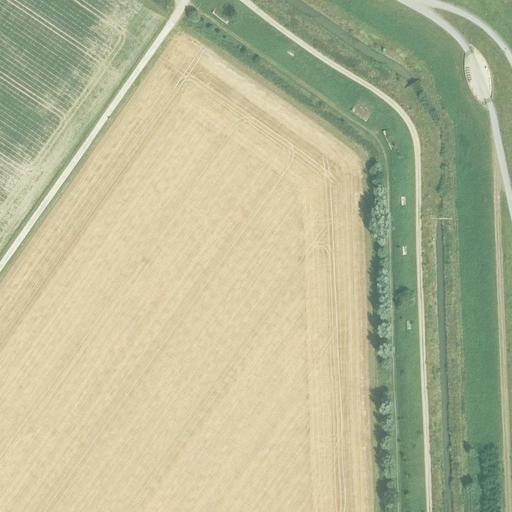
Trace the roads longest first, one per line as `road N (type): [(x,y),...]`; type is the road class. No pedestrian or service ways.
road 1 (track): [(401,511),(388,169)]
road 2 (unclassified): [(0,268),(186,2)]
road 3 (track): [(388,169),(374,136),(183,0)]
